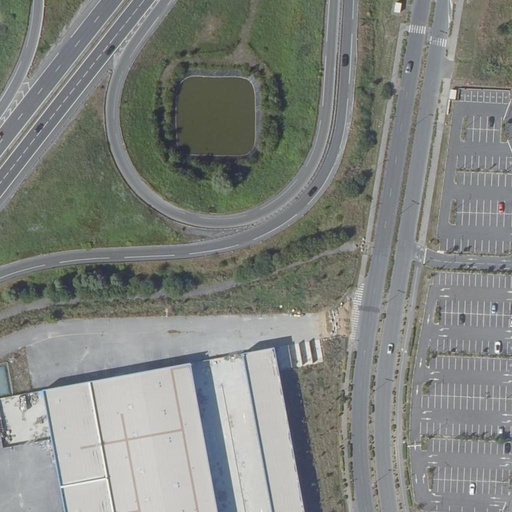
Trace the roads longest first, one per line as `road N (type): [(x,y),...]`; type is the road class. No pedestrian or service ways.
road 1 (trunk): [(335,0),(321,142),(304,176),(282,201),(252,216),(213,217),(146,193),(123,160),(113,120),(114,85),(134,37),(163,0)]
road 2 (trunk): [(0,276),(62,261),(220,246),(263,233),(295,210),(335,145),(348,0)]
road 3 (tertiary): [(425,0),(361,390),(365,511)]
road 4 (tertiary): [(388,511),(382,386),(445,0)]
road 5 (trunk): [(0,184),(143,0)]
road 6 (trunk): [(112,0),(0,142)]
